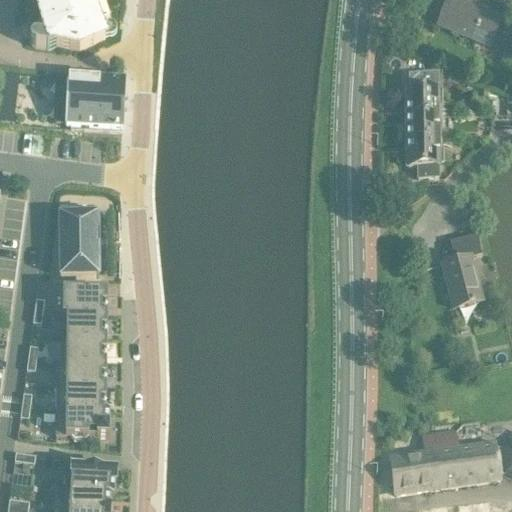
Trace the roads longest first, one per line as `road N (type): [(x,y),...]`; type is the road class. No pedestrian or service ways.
road 1 (primary): [(347,511),(349,82),(358,0)]
road 2 (residential): [(146,511),(150,352),(135,243),(139,180)]
road 3 (residential): [(42,169),(0,485)]
road 4 (residential): [(0,46),(23,61),(69,69),(149,42)]
road 5 (residential): [(139,180),(149,42)]
